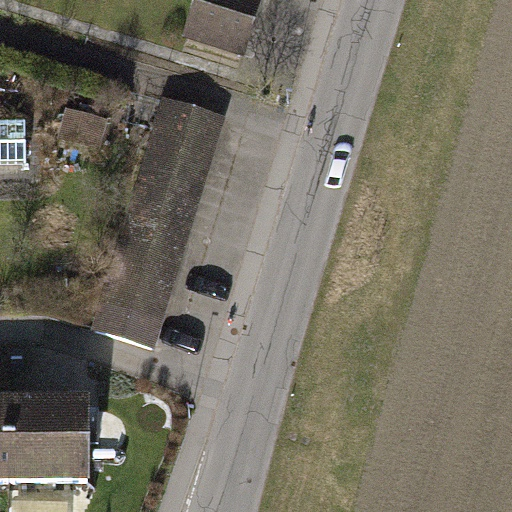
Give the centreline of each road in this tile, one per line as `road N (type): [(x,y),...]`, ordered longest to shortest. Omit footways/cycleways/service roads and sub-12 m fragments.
road 1 (tertiary): [(222,511),(372,0)]
road 2 (unknown): [(335,119),(0,10)]
